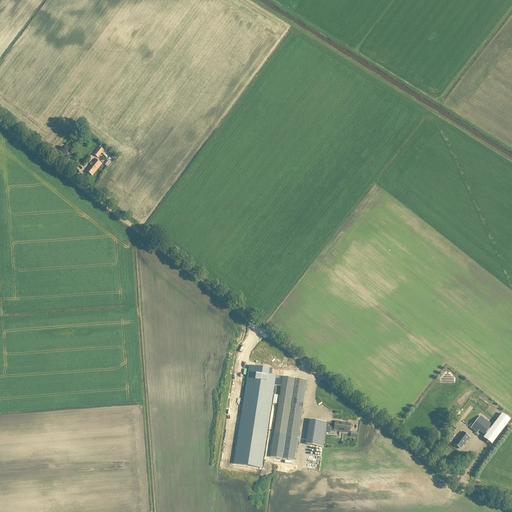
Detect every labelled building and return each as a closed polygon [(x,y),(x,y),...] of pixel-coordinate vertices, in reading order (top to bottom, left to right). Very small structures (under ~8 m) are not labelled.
[(98,158),(103,151),(99,148),(94,155),(98,158)] [(92,176),(101,165),(95,160),(86,171),(92,176)] [(263,470),(277,376),(270,375),(271,370),(250,367),(235,466),(263,470)] [(298,437),(306,381),(282,377),(274,434),(298,437)] [(317,401),(323,389),(314,384),(308,396),(317,401)] [(336,411),(341,406),(330,394),(324,400),(336,411)] [(480,417),(475,423),(471,429),(473,431),(477,434),(479,431),(485,436),(492,426),(486,422),(480,417)] [(322,448),(326,423),(311,420),(307,445),(322,448)] [(350,425),(347,425),(347,424),(335,422),(335,424),(331,424),(330,432),(334,433),(335,431),(339,432),(349,433),(350,425)] [(464,447),(470,438),(462,432),(455,442),(456,442),(454,445),(460,450),(463,446),(464,447)] [(462,471),(465,474),(475,462),(472,459),(462,471)]
